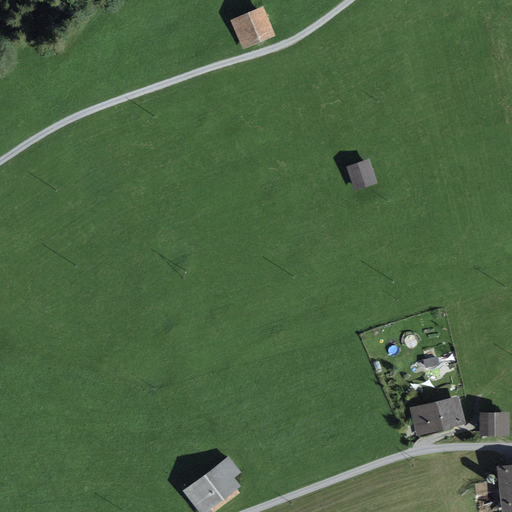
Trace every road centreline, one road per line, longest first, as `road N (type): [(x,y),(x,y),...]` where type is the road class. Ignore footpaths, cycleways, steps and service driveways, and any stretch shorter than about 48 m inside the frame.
road 1 (track): [(0,157),(68,119),(286,43),(351,0)]
road 2 (unclassified): [(511,447),(417,449),(244,511)]
road 3 (track): [(417,449),(470,424),(478,397),(511,368)]
